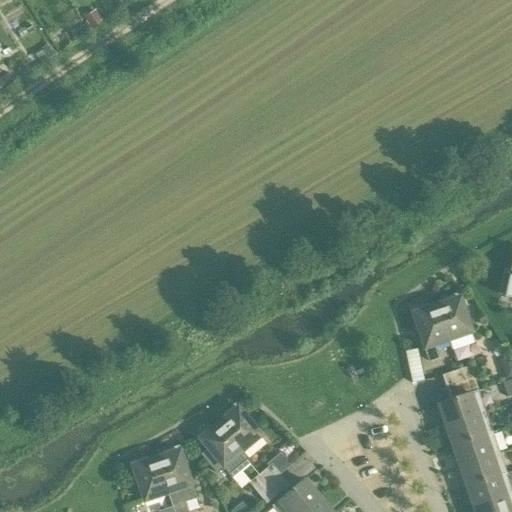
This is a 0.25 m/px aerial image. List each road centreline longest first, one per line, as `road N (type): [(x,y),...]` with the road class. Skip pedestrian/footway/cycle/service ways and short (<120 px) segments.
road 1 (residential): [(438,511),(396,401),(330,433),(323,448),(374,511)]
road 2 (track): [(0,110),(167,0)]
